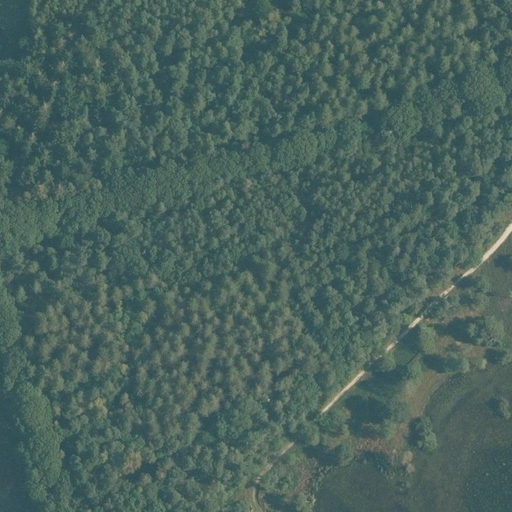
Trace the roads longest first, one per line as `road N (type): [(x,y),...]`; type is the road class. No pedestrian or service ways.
road 1 (unknown): [(511,196),(134,315),(124,370),(163,511)]
road 2 (track): [(511,90),(0,233)]
road 3 (track): [(262,511),(262,475),(511,225)]
road 4 (track): [(0,344),(55,511)]
